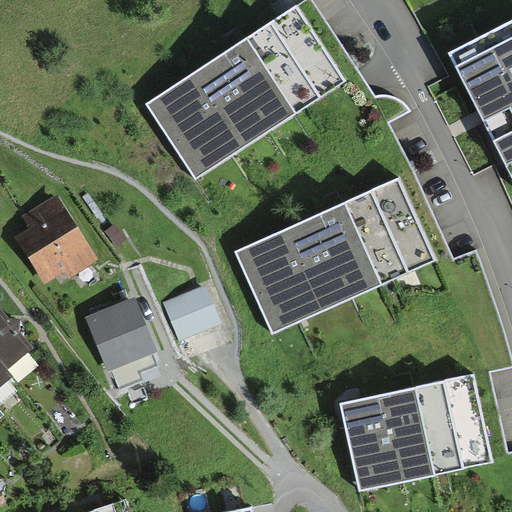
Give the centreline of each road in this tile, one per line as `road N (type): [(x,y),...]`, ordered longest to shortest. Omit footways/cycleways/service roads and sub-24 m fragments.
road 1 (residential): [(365,0),(443,139),(511,301)]
road 2 (track): [(241,343),(245,402),(300,484)]
